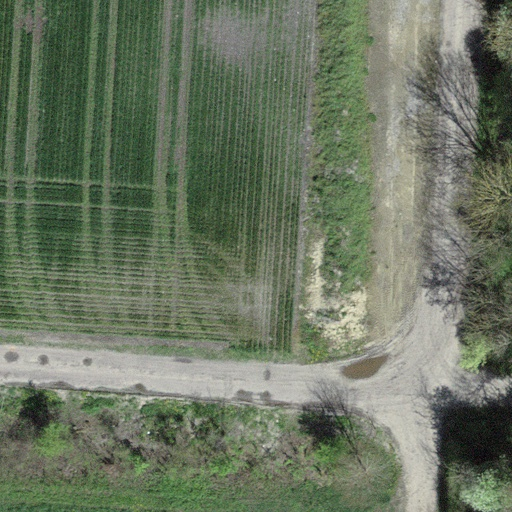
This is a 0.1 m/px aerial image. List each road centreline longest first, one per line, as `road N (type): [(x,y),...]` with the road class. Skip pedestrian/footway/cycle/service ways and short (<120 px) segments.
road 1 (track): [(511,391),(430,397),(0,369)]
road 2 (track): [(455,0),(423,511)]
